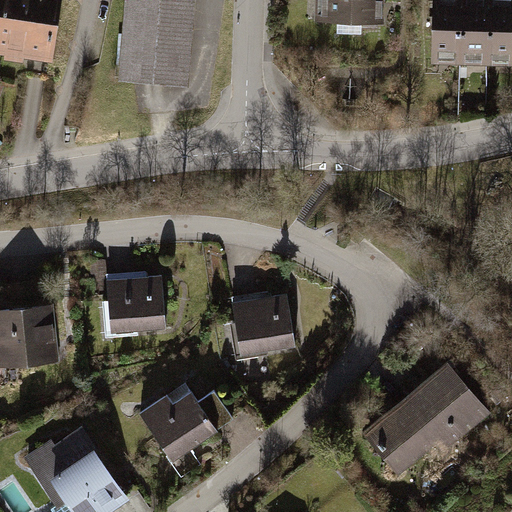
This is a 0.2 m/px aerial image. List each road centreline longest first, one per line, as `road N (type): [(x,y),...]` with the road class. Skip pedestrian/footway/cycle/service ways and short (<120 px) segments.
road 1 (residential): [(184,511),(321,399),(365,349),(373,323),(365,291),(310,247),(225,227),(0,242)]
road 2 (residential): [(251,145),(338,158),(511,136)]
road 3 (residential): [(0,187),(251,145)]
road 4 (residential): [(249,0),(251,145)]
